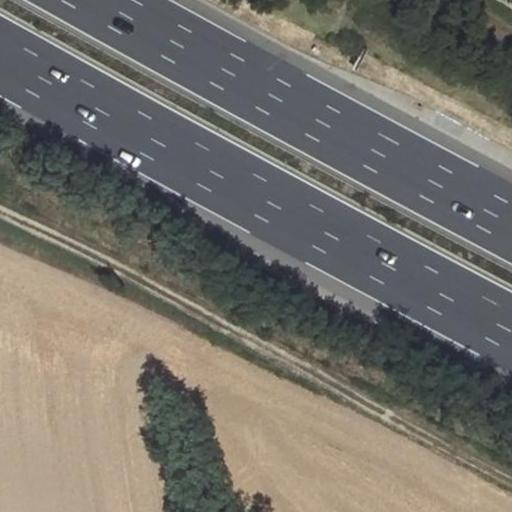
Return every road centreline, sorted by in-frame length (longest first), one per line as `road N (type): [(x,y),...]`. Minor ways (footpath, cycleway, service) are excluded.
road 1 (motorway): [(0,55),(511,332)]
road 2 (track): [(0,217),(268,344),(511,476)]
road 3 (motorway): [(511,223),(99,0)]
